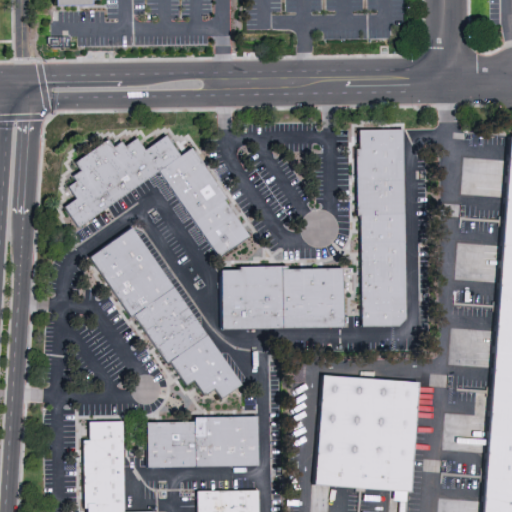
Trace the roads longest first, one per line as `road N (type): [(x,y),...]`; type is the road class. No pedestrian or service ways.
road 1 (tertiary): [(6,511),(24,214)]
road 2 (residential): [(222,82),(448,80)]
road 3 (residential): [(19,94),(196,96),(222,82)]
road 4 (residential): [(222,82),(193,71),(19,77)]
road 5 (tertiary): [(24,214),(28,138),(19,94)]
